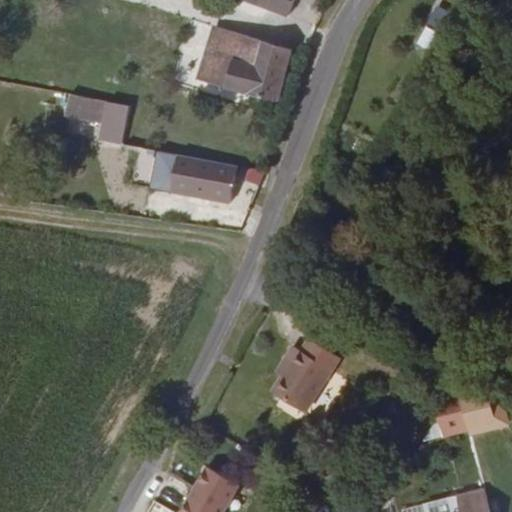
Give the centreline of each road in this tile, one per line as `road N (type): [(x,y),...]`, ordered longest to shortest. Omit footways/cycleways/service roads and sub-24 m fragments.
road 1 (residential): [(360,0),(198,385),(129,511)]
road 2 (track): [(260,246),(0,205)]
